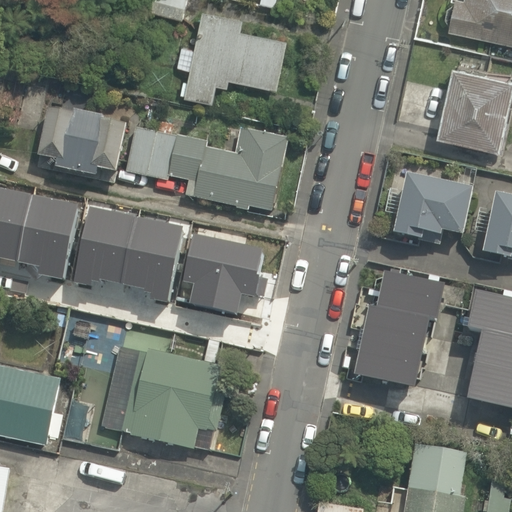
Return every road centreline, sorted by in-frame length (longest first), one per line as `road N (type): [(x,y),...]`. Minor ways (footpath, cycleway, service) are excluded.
road 1 (residential): [(276,511),(381,0)]
road 2 (unknown): [(332,241),(42,183)]
